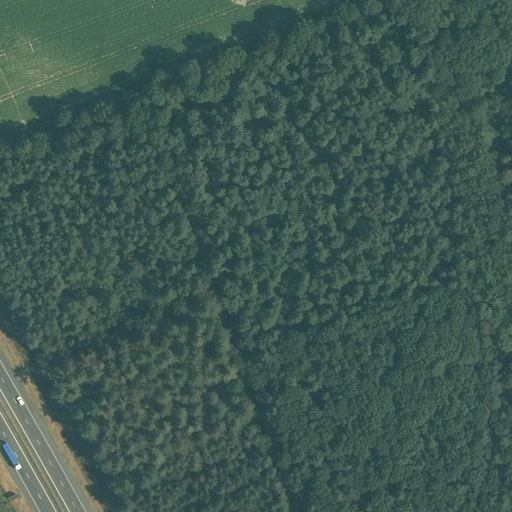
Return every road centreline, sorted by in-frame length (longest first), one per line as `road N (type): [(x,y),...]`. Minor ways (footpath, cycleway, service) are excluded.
road 1 (track): [(388,0),(136,91),(291,511)]
road 2 (motorway): [(75,511),(0,377)]
